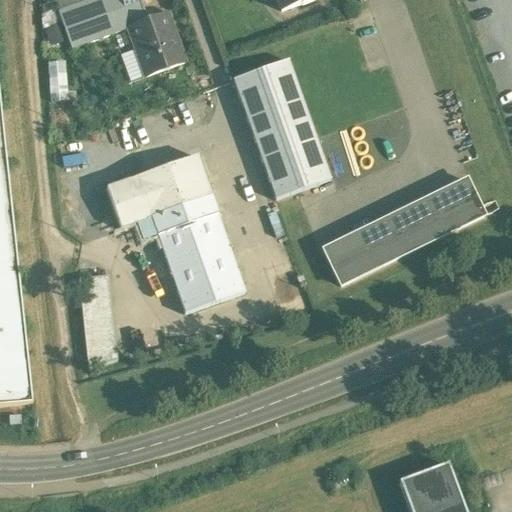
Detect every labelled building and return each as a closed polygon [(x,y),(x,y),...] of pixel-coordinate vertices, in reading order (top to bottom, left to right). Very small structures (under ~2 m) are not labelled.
[(139,0),(95,0),(57,14),(71,51),(128,31),(148,24),(139,0)] [(275,0),(280,13),(316,0),(275,0)] [(148,24),(128,31),(145,79),(184,65),(166,17),(148,24)] [(332,183),(294,60),(237,77),(275,201),(332,183)] [(53,97),(58,96),(57,80),(63,80),(62,64),(51,64),(53,97)] [(0,107),(0,409),(32,406),(0,107)] [(197,159),(106,191),(120,232),(151,221),(211,200),(197,159)] [(466,182),(323,252),(340,288),(484,218),(466,182)] [(244,295),(211,200),(151,221),(184,316),(244,295)] [(108,279),(79,282),(88,371),(117,363),(108,279)] [(463,511),(448,467),(399,485),(408,511),(463,511)]
